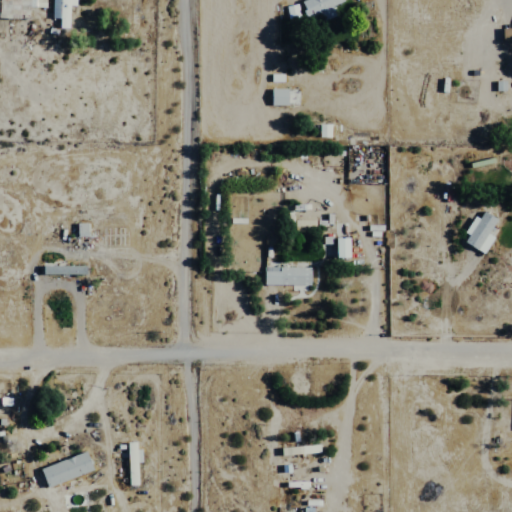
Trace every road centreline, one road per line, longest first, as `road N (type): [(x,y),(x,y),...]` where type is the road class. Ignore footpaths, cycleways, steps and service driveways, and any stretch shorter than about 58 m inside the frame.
road 1 (residential): [(182,511),(178,0)]
road 2 (residential): [(0,356),(511,359)]
